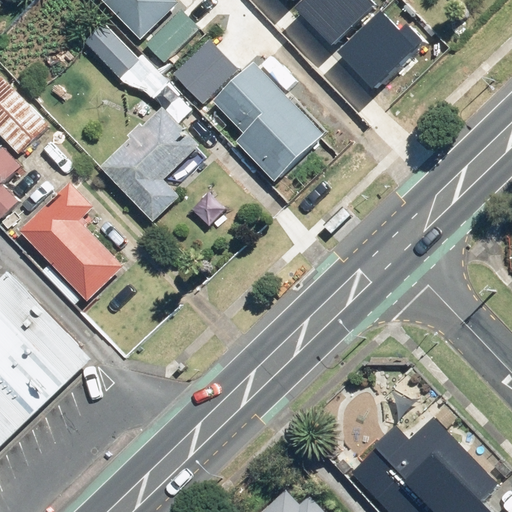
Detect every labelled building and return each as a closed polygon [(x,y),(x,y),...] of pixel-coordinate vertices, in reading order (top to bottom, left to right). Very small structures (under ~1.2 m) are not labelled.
[(0,0),(0,13),(8,3),(3,0),(0,0)] [(111,0),(149,36),(184,0),(111,0)] [(205,0),(223,17),(240,0),(205,0)] [(314,0),(346,33),(374,7),(367,0),(314,0)] [(371,61),(387,78),(429,40),(417,27),(407,35),(388,14),(359,40),(375,57),(371,61)] [(96,43),(125,75),(141,59),(112,28),(96,43)] [(262,64),(226,99),(253,127),(242,139),(280,178),(328,130),(262,64)] [(10,74),(0,82),(0,126),(24,156),(56,131),(10,74)] [(206,148),(168,109),(108,166),(127,187),(157,220),(184,195),(171,181),(206,148)] [(0,209),(6,216),(36,187),(0,150),(0,209)] [(25,228),(92,302),(134,265),(67,191),(25,228)] [(0,410),(76,339),(0,258),(0,410)] [(398,460),(370,487),(394,511),(489,511),(483,505),(501,488),(449,435),(410,473),(398,460)] [(331,511),(301,480),(266,511),(331,511)]
